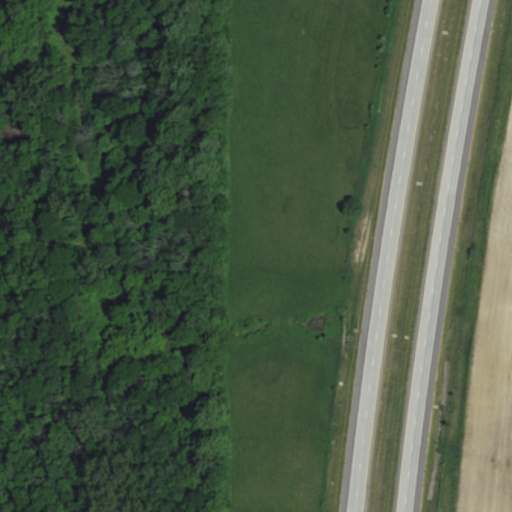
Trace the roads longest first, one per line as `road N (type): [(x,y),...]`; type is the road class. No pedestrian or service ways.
road 1 (primary): [(404,511),(482,0)]
road 2 (primary): [(428,0),(352,511)]
road 3 (residential): [(91,0),(80,95),(28,153),(0,157)]
